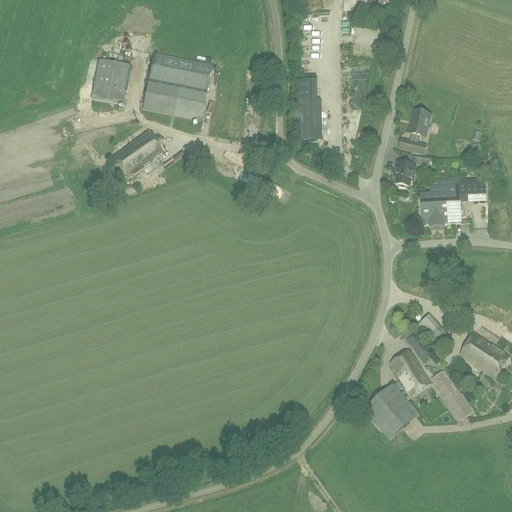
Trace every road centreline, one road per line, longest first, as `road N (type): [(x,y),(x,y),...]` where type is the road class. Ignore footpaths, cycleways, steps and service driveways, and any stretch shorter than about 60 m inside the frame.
road 1 (unclassified): [(134,511),(252,476),(314,435),(375,332),(386,247)]
road 2 (unclassified): [(373,199),(298,169),(281,152),(272,0)]
road 3 (unclassified): [(373,199),(415,0)]
road 4 (unclassified): [(511,245),(386,247)]
